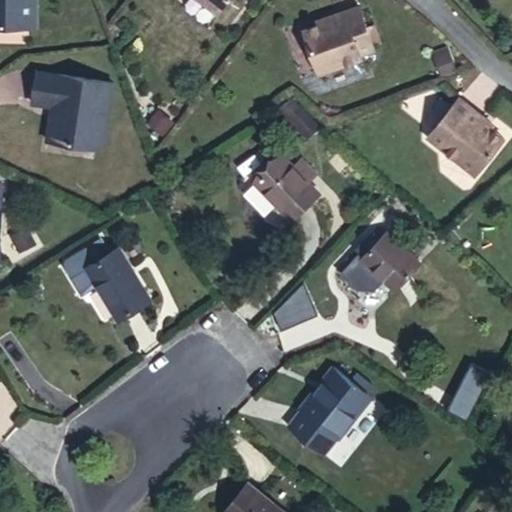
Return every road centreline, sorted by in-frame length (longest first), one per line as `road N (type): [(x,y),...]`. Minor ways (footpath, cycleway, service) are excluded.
road 1 (residential): [(218,374),(86,483),(90,511)]
road 2 (residential): [(511,78),(417,0)]
